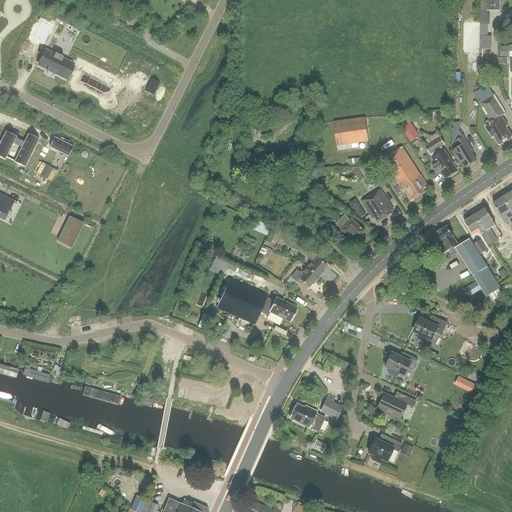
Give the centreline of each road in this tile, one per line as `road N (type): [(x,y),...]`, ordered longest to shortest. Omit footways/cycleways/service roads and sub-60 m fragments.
road 1 (residential): [(285,385),(154,326),(56,342),(0,330)]
road 2 (residential): [(0,87),(144,159),(191,66)]
road 3 (primary): [(359,285),(402,241),(511,162)]
road 4 (track): [(157,471),(0,424)]
road 5 (residential): [(359,285),(368,314),(347,428)]
road 6 (primary): [(225,511),(285,385)]
road 7 (primary): [(285,385),(359,285)]
